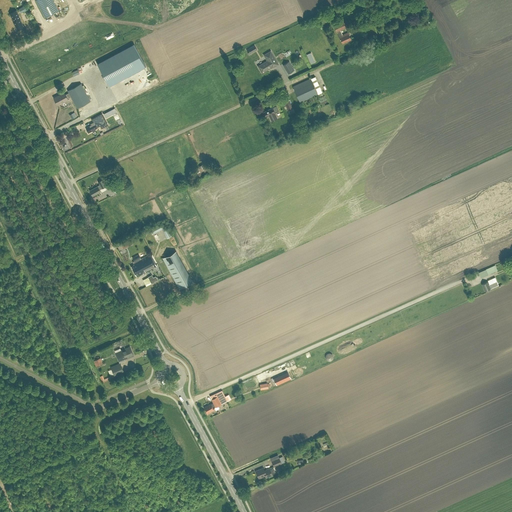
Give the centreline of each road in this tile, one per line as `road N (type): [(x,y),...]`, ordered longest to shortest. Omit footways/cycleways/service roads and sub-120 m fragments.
road 1 (tertiary): [(165,365),(0,57)]
road 2 (tertiary): [(242,511),(177,387)]
